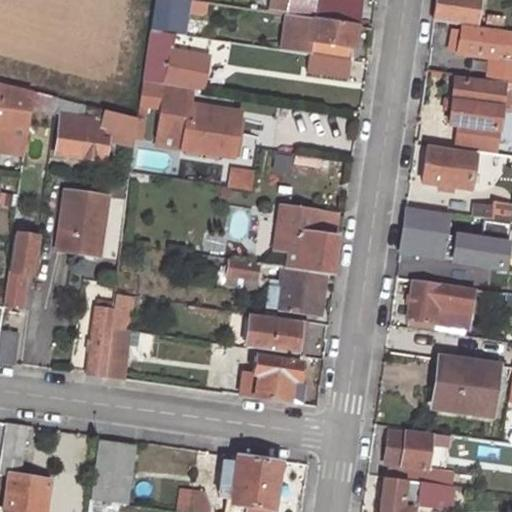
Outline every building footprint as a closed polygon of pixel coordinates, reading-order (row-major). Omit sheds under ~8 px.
[(190,0),(188,0),(153,0),(149,31),(175,35),(184,36),(190,0)] [(287,0),(285,15),(355,25),(358,0),(287,0)] [(479,0),(433,0),(431,20),(462,25),(501,31),(502,18),(478,14),(479,0)] [(308,54),(350,61),(352,41),(355,25),(285,15),(284,14),(283,23),(295,25),(293,35),(311,38),(308,54)] [(295,25),(283,23),(279,50),(308,54),(311,38),(293,35),(295,25)] [(511,32),(501,31),(462,25),(461,32),(451,31),(451,38),(450,46),(458,47),(457,54),(490,59),(487,81),(511,84),(511,32)] [(149,31),(141,81),(163,84),(191,88),(212,91),(216,77),(205,75),(209,57),(173,50),(175,35),(149,31)] [(350,61),(308,54),(306,73),(347,79),(350,61)] [(511,84),(487,81),(454,76),(451,98),(449,107),(447,120),(457,122),(452,149),(490,154),(497,109),(500,94),(506,96),(511,96),(511,84)] [(191,88),(163,84),(157,134),(183,138),(181,150),(232,158),(235,139),(238,118),(187,110),(191,88)] [(16,92),(0,86),(0,129),(0,130),(8,131),(10,123),(28,125),(30,113),(33,93),(16,92)] [(57,99),(33,93),(30,113),(54,116),(57,99)] [(504,110),(506,96),(500,94),(497,109),(504,110)] [(449,107),(451,98),(444,96),(443,101),(442,106),(449,107)] [(135,118),(57,99),(54,116),(59,116),(54,157),(76,160),(77,158),(88,159),(103,162),(106,142),(132,146),(135,118)] [(424,168),(421,183),(470,191),(475,155),(427,148),(424,168)] [(231,172),(228,188),(249,191),(252,174),(231,172)] [(20,182),(15,214),(24,215),(28,184),(20,182)] [(64,192),(56,251),(77,254),(95,257),(98,231),(103,232),(107,198),(64,192)] [(475,206),(474,217),(508,222),(511,206),(493,203),(492,208),(475,206)] [(231,250),(230,260),(260,265),(285,268),(324,273),(330,274),(334,243),(338,215),(279,207),(276,230),(289,232),(287,252),(273,250),(259,248),(258,254),(231,250)] [(446,216),(404,210),(401,231),(398,250),(441,257),(446,216)] [(287,252),(289,232),(276,230),(273,250),(287,252)] [(98,231),(95,257),(99,257),(103,232),(98,231)] [(506,241),(451,234),(447,265),(502,271),(506,241)] [(32,276),(37,238),(12,235),(2,305),(12,307),(22,308),(27,275),(32,276)] [(230,260),(228,260),(225,276),(257,280),(260,265),(230,260)] [(426,281),(472,287),(474,272),(428,266),(426,281)] [(324,273),(285,268),(282,289),(270,287),(267,308),(318,315),(321,294),(324,273)] [(27,275),(22,308),(28,310),(32,276),(27,275)] [(257,280),(225,276),(224,287),(255,292),(257,280)] [(426,281),(411,279),(409,297),(406,319),(433,323),(436,307),(468,312),(472,287),(426,281)] [(149,299),(114,294),(112,311),(131,313),(131,309),(148,311),(149,299)] [(436,307),(433,323),(466,328),(468,312),(436,307)] [(131,313),(112,311),(112,314),(110,329),(128,331),(131,313)] [(95,312),(87,376),(104,378),(110,329),(112,314),(95,312)] [(234,316),(230,346),(245,348),(250,318),(234,316)] [(250,318),(245,348),(295,355),(298,333),(305,333),(307,322),(298,320),(297,323),(250,317),(250,318)] [(123,381),(130,332),(129,332),(128,331),(110,329),(104,378),(123,381)] [(301,356),(305,333),(298,333),(295,355),(301,356)] [(16,337),(0,334),(0,363),(12,365),(16,337)] [(257,378),(254,398),(287,403),(290,383),(296,384),(299,365),(255,358),(252,377),(257,378)] [(435,390),(440,359),(433,358),(431,375),(429,389),(435,390)] [(498,367),(440,359),(435,390),(433,409),(490,418),(498,367)] [(294,404),(296,384),(290,383),(287,403),(294,404)] [(26,428),(6,424),(0,458),(10,459),(20,461),(26,428)] [(430,433),(405,429),(405,433),(388,431),(386,448),(384,463),(387,463),(386,477),(452,486),(454,475),(425,471),(428,446),(430,433)] [(430,433),(428,446),(449,449),(450,435),(430,433)] [(135,449),(96,443),(89,502),(112,505),(127,507),(135,449)] [(0,458),(0,476),(7,477),(10,459),(0,458)] [(271,511),(275,492),(279,464),(236,458),(235,463),(229,506),(245,509),(244,511),(271,511)] [(229,506),(235,463),(222,461),(216,504),(229,506)] [(32,480),(7,477),(1,511),(44,511),(49,483),(32,480)] [(386,477),(385,477),(382,495),(379,494),(379,497),(378,505),(381,505),(379,511),(414,511),(416,503),(449,508),(452,486),(386,477)] [(216,511),(216,509),(206,494),(192,492),(189,511),(216,511)] [(89,502),(88,511),(111,511),(112,505),(89,502)]
